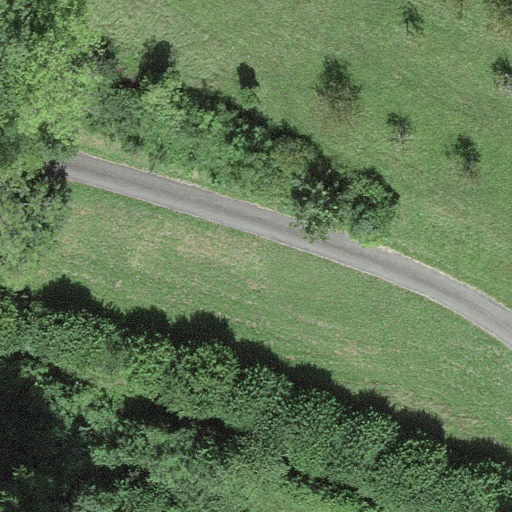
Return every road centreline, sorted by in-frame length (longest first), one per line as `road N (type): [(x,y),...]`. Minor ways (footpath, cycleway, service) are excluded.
road 1 (unclassified): [(511,338),(345,256),(0,152)]
road 2 (track): [(0,346),(159,395),(425,511)]
